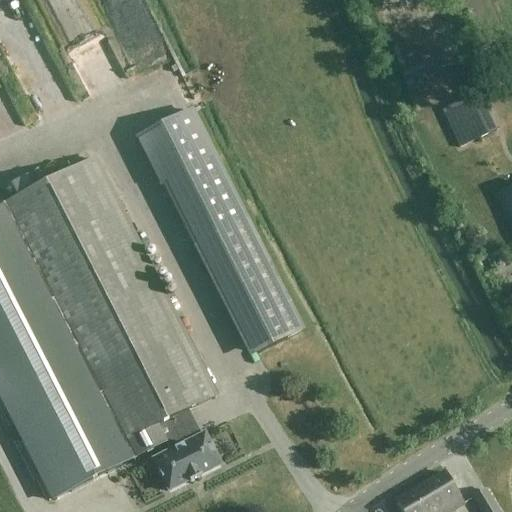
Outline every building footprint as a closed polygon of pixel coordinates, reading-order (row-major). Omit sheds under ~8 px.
[(116,81),(100,46),(93,50),(84,30),(59,41),(84,95),(116,81)] [(40,62),(17,67),(22,88),(45,82),(40,62)] [(0,93),(0,135),(15,129),(0,93)] [(455,105),(460,116),(472,144),(495,133),(483,106),(478,95),(455,105)] [(191,112),(135,141),(159,188),(171,181),(250,338),(258,354),(302,332),(294,315),(191,112)] [(0,208),(0,396),(54,502),(165,446),(169,454),(153,462),(168,493),(189,483),(190,485),(201,479),(200,477),(220,467),(204,436),(183,446),(171,421),(215,399),(94,161),(0,208)] [(511,193),(500,199),(511,224),(511,193)] [(400,511),(451,511),(463,505),(444,474),(395,503),(400,511)] [(472,499),(479,511),(498,511),(485,490),(472,499)]
